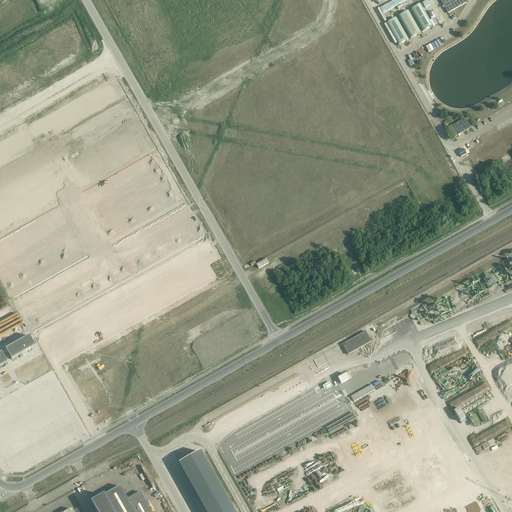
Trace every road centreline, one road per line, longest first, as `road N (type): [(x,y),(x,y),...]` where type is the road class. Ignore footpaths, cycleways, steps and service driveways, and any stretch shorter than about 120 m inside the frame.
road 1 (unclassified): [(278,341),(117,55)]
road 2 (unclassified): [(278,341),(511,209)]
road 3 (unknown): [(507,511),(407,346)]
road 4 (unclassified): [(133,422),(278,341)]
road 5 (unclassified): [(3,485),(23,484),(133,422)]
road 6 (unclassified): [(152,457),(191,436),(204,440),(245,511)]
road 7 (unclassified): [(0,121),(117,55)]
